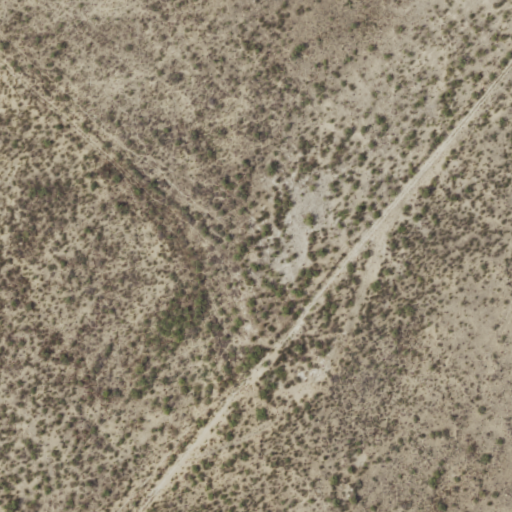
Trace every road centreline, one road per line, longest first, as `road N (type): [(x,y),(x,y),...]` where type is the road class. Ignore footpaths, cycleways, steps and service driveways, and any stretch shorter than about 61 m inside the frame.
road 1 (track): [(102,511),(200,418),(218,411),(245,378),(248,352),(212,309),(203,231),(0,50)]
road 2 (track): [(135,511),(194,452),(268,420),(331,360),(372,275),(374,241),(511,65)]
